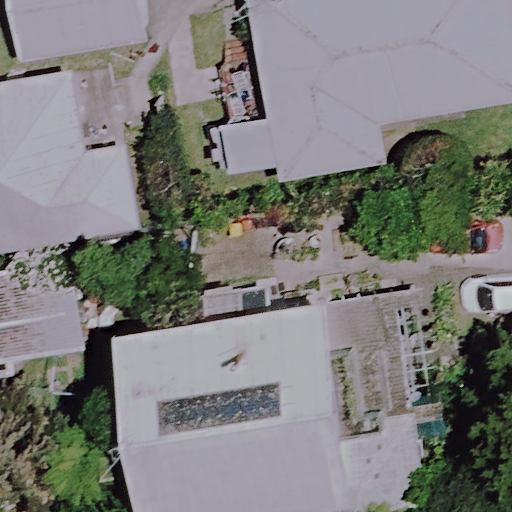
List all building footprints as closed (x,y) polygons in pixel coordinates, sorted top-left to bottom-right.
[(147,30),(141,0),(13,0),(23,53),(147,30)] [(227,114),(234,161),(286,153),(289,168),(393,151),(386,112),(511,91),(511,0),(261,0),(279,105),(227,114)] [(0,74),(0,240),(146,217),(133,133),(89,141),(76,63),(0,74)] [(0,347),(92,335),(81,254),(0,265),(0,347)] [(365,477),(345,278),(141,299),(161,498),(365,477)] [(0,511),(40,511),(39,503),(0,506),(0,511)]
